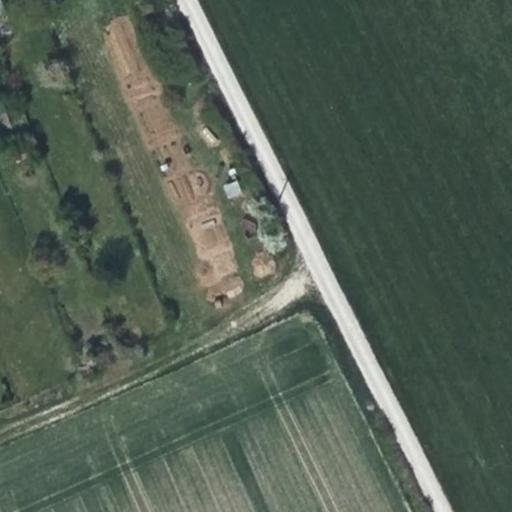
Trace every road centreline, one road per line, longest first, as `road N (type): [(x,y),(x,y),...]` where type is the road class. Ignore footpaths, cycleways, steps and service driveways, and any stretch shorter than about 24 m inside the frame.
road 1 (track): [(182,0),(435,511)]
road 2 (track): [(324,297),(0,435)]
